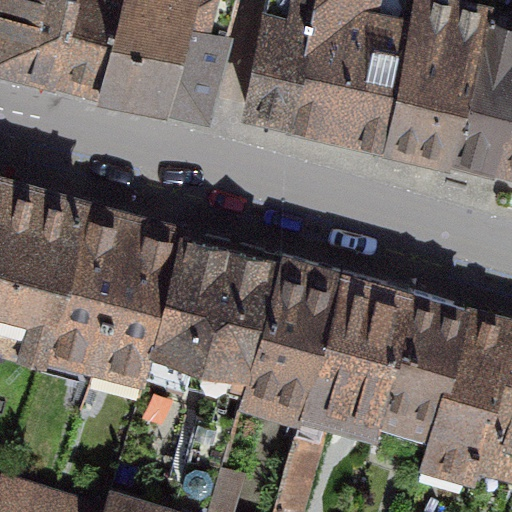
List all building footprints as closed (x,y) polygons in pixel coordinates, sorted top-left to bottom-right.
[(1,0),(0,9),(0,56),(57,72),(75,0),(1,0)] [(104,84),(125,0),(75,0),(57,72),(104,84)] [(125,0),(104,84),(170,97),(193,0),(125,0)] [(193,0),(170,97),(208,108),(235,0),(193,0)] [(315,0),(268,0),(246,103),(292,115),(315,0)] [(315,0),(292,115),(389,136),(414,26),(376,17),(373,0),(315,0)] [(468,0),(418,0),(414,26),(389,136),(450,152),(490,5),(468,0)] [(450,152),(495,163),(511,96),(511,12),(490,5),(450,152)] [(511,96),(495,163),(511,168),(511,96)] [(86,199),(2,176),(0,182),(0,328),(31,337),(29,346),(45,351),(86,199)] [(186,224),(86,199),(45,351),(144,384),(150,370),(186,224)] [(286,253),(186,224),(150,370),(242,397),(286,253)] [(344,270),(286,253),(242,397),(240,405),(299,420),(344,270)] [(415,288),(344,270),(299,420),(275,511),(295,511),(326,411),(376,425),(415,288)] [(468,304),(415,288),(376,425),(429,442),(468,304)] [(477,467),(480,461),(511,342),(511,317),(468,304),(429,442),(422,472),(460,483),(467,463),(477,467)] [(511,342),(480,461),(511,470),(511,342)] [(175,510),(111,491),(106,508),(105,511),(208,511),(221,466),(232,426),(202,416),(175,510)] [(221,466),(208,511),(231,511),(244,471),(221,466)] [(105,511),(106,508),(4,477),(0,488),(0,511),(105,511)]
